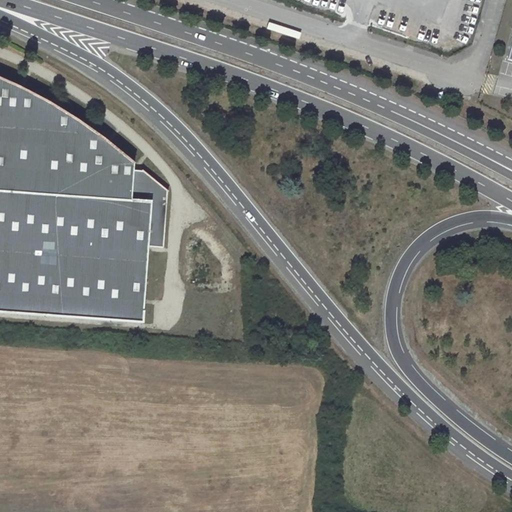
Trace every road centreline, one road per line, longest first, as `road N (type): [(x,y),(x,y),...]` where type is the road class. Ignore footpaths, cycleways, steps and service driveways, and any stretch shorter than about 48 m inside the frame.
road 1 (primary): [(0,12),(108,71),(175,127),(390,378),(511,478)]
road 2 (primary): [(1,0),(320,107),(511,201)]
road 3 (primary): [(508,168),(325,82),(87,0)]
road 4 (primary): [(511,456),(418,379),(391,325),(401,271),(428,236),(466,218),(511,220)]
road 5 (unknown): [(0,51),(80,100),(152,166),(173,222),(158,313)]
road 6 (unclassified): [(230,0),(448,72)]
road 7 (unknown): [(494,0),(471,74),(511,86)]
